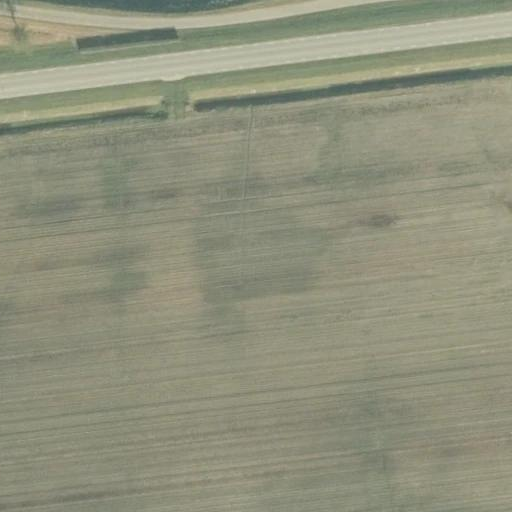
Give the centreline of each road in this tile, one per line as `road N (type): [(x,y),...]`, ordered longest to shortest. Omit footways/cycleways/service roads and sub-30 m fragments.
road 1 (primary): [(511,22),(0,86)]
road 2 (unclassified): [(0,8),(135,23),(351,0)]
